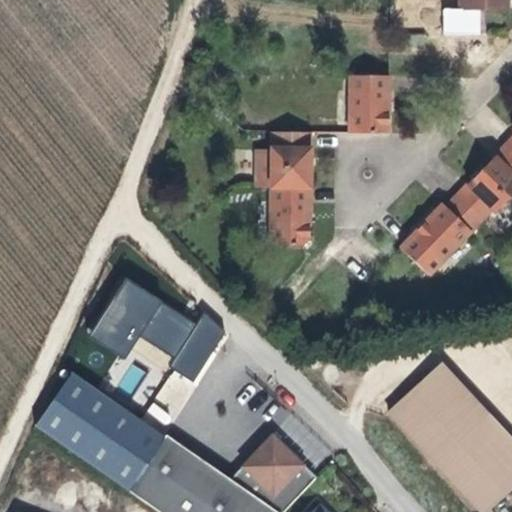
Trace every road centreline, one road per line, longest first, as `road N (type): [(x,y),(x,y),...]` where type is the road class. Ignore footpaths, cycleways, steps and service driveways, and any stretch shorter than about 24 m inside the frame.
road 1 (residential): [(121,209),(413,511)]
road 2 (residential): [(121,209),(0,463)]
road 3 (residential): [(192,0),(121,209)]
road 4 (residential): [(511,55),(393,177),(359,173)]
